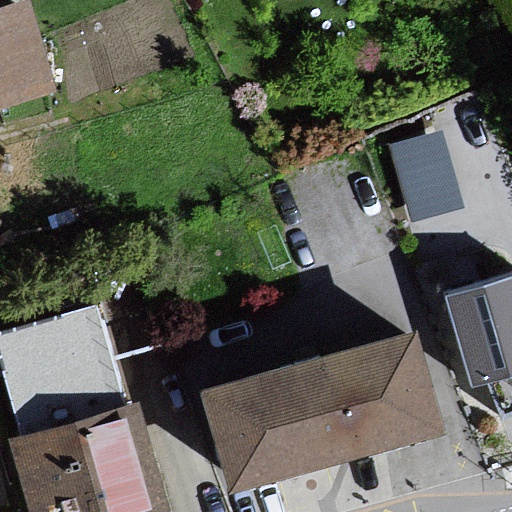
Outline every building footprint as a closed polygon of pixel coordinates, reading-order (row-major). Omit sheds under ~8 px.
[(30,0),(21,0),(0,6),(0,105),(57,90),(30,0)] [(442,130),(393,144),(414,217),(463,204),(442,130)] [(511,278),(442,297),(468,389),(511,376),(511,278)] [(0,330),(0,367),(20,436),(123,406),(94,304),(0,330)] [(412,336),(195,393),(220,491),(438,434),(412,336)] [(20,436),(7,438),(26,511),(164,511),(136,404),(123,406),(20,436)]
